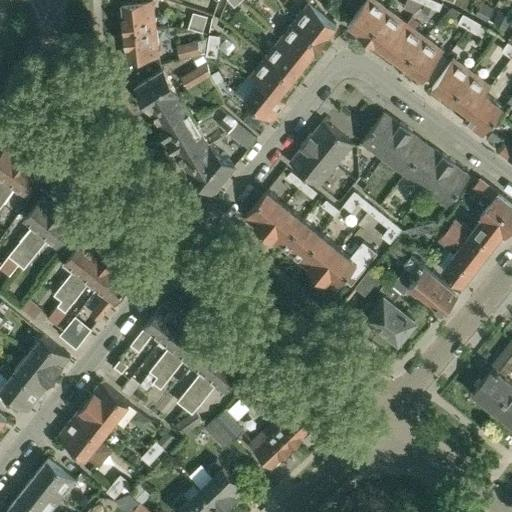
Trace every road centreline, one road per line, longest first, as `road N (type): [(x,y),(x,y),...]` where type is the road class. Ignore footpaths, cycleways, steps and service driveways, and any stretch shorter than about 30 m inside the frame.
road 1 (residential): [(183,246),(347,60),(511,182)]
road 2 (residential): [(0,470),(183,246)]
road 3 (residential): [(390,414),(183,246)]
road 4 (residential): [(390,414),(511,264)]
road 5 (residential): [(183,246),(137,203),(102,152),(82,101)]
road 6 (unclassified): [(510,511),(390,414)]
road 7 (unclassified): [(283,511),(390,414)]
